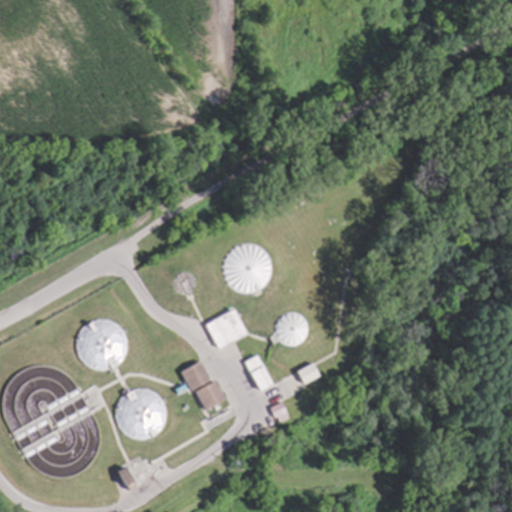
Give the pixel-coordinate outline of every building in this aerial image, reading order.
[(243,246),(251,248),(254,249),(260,255),(262,258),(264,261),(265,269),(263,277),(259,284),(257,286),(250,290),(242,291),(234,290),(227,286),(223,280),(220,272),(220,268),(220,264),(223,257),(228,251),(235,247),(243,246)] [(214,347),(202,323),(230,309),(242,333),(214,347)] [(288,314),(295,316),(300,322),(302,329),(301,334),(298,339),(294,342),(290,343),(282,343),(278,340),(274,336),(273,329),(275,321),(278,317),(283,315),(288,314)] [(98,317),(102,318),(110,321),(114,324),(119,331),(121,335),(123,343),(121,352),(116,360),(109,365),(101,368),(97,368),(88,367),(81,362),(75,355),(72,347),(72,342),(72,338),(76,330),(81,323),(89,319),(98,317)] [(256,389),(244,359),(257,354),(269,384),(256,389)] [(188,389),(177,371),(196,360),(207,378),(188,389)] [(300,382),(293,370),(308,362),(314,374),(300,382)] [(203,409),(192,391),(212,379),(222,397),(203,409)] [(175,394),(171,388),(180,383),(184,389),(175,394)] [(137,388),(146,389),(150,391),(153,394),(159,401),(160,405),(162,413),(160,422),(156,430),(152,433),(145,437),(136,438),(127,437),(120,432),(114,425),(112,421),(111,412),(112,408),(115,400),(121,393),(128,389),(137,388)] [(277,422),(274,416),(271,417),(266,407),(279,401),(287,417),(277,422)] [(120,465),(130,486),(124,489),(120,482),(119,482),(112,469),(120,465)]
